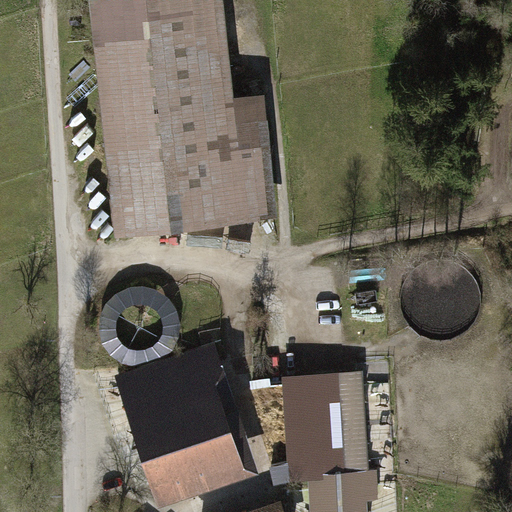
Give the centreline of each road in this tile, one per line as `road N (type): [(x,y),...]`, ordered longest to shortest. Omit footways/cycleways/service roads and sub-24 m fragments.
road 1 (unclassified): [(75,511),(72,264),(49,0)]
road 2 (track): [(72,264),(215,261),(283,272),(310,303),(313,365)]
road 3 (track): [(194,511),(271,483),(232,365),(234,312),(215,261)]
road 4 (track): [(283,272),(330,253),(511,211)]
